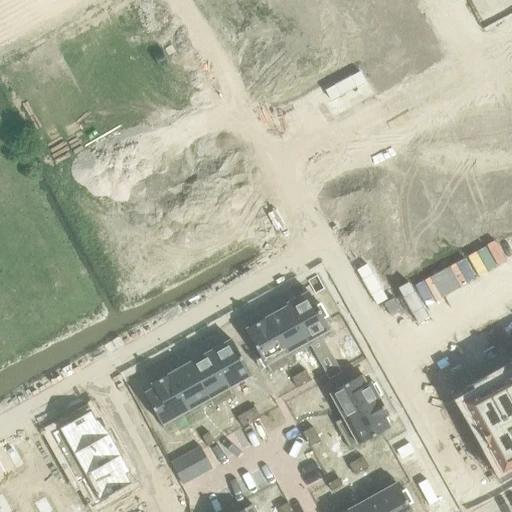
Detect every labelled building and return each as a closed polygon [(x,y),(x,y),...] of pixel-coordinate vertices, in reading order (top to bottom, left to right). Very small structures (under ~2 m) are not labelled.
[(307,281),(315,294),(324,289),(317,275),(307,281)] [(308,292),(286,304),(287,306),(288,306),(310,346),(331,334),(323,318),(327,316),(320,304),(316,306),(308,292)] [(287,306),(267,317),(289,357),(290,357),(310,346),(288,306),(287,306)] [(267,317),(245,329),(270,373),(292,361),(290,357),(289,357),(267,317)] [(231,340),(209,352),(229,387),(230,387),(251,375),(231,340)] [(324,343),(312,349),(325,372),(336,366),(324,343)] [(209,352),(188,363),(211,403),(210,404),(212,408),(235,395),(230,387),(229,387),(209,352)] [(188,363),(167,375),(190,415),(210,404),(211,403),(188,363)] [(334,377),(340,387),(357,377),(352,367),(334,377)] [(305,370),(298,374),(304,384),(311,380),(305,370)] [(298,374),(291,378),(297,388),(304,384),(298,374)] [(154,388),(144,394),(164,429),(190,415),(167,375),(152,384),(154,388)] [(361,375),(329,393),(343,418),(344,419),(379,399),(378,396),(381,394),(375,384),(372,385),(371,383),(366,385),(361,375)] [(511,381),(461,411),(500,478),(511,471),(511,381)] [(343,418),(335,423),(349,449),(389,427),(384,417),(388,415),(379,399),(344,419),(343,418)] [(254,407),(245,412),(251,422),(260,417),(254,407)] [(91,411),(59,428),(73,454),(109,434),(100,418),(96,420),(91,411)] [(245,412),(237,417),(243,427),(251,422),(245,412)] [(312,427),(302,433),(306,439),(316,434),(312,427)] [(208,432),(202,436),(208,446),(214,443),(208,432)] [(109,434),(73,454),(85,475),(121,455),(109,434)] [(316,434),(306,439),(310,446),(320,440),(316,434)] [(23,464),(12,443),(4,447),(16,469),(23,464)] [(121,455),(85,475),(99,501),(131,483),(125,473),(130,471),(121,455)] [(362,456),(355,460),(361,470),(368,466),(362,456)] [(178,459),(171,463),(182,484),(190,479),(178,459)] [(355,460),(348,464),(354,474),(361,470),(355,460)] [(338,478),(327,484),(331,491),(341,485),(338,478)] [(394,479),(372,491),(383,511),(412,511),(408,504),(412,502),(405,490),(401,492),(394,479)] [(352,502),(351,503),(356,511),(383,511),(372,491),(352,502)] [(44,498),(34,503),(38,510),(48,505),(44,498)] [(350,498),(327,510),(328,511),(356,511),(351,503),(352,502),(350,498)] [(6,501),(0,504),(0,511),(1,511),(10,508),(6,501)] [(287,503),(277,508),(279,511),(286,511),(291,509),(287,503)]
